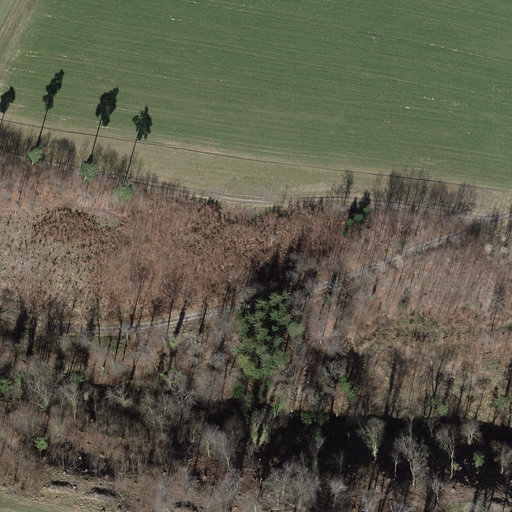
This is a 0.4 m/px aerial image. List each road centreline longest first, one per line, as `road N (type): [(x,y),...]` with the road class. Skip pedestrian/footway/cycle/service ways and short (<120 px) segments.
road 1 (track): [(511,211),(299,293),(174,320),(104,330),(44,325),(0,310)]
road 2 (track): [(497,220),(378,201),(144,184),(0,153)]
